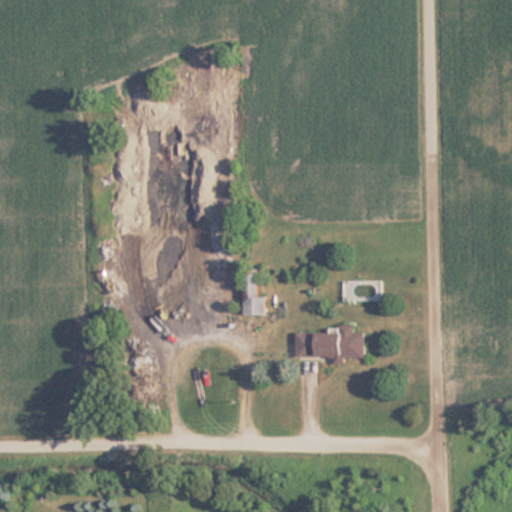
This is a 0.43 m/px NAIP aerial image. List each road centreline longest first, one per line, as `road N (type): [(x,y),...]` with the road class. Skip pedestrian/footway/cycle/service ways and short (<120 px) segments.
road 1 (residential): [(441,511),(432,0)]
road 2 (residential): [(0,446),(438,446)]
